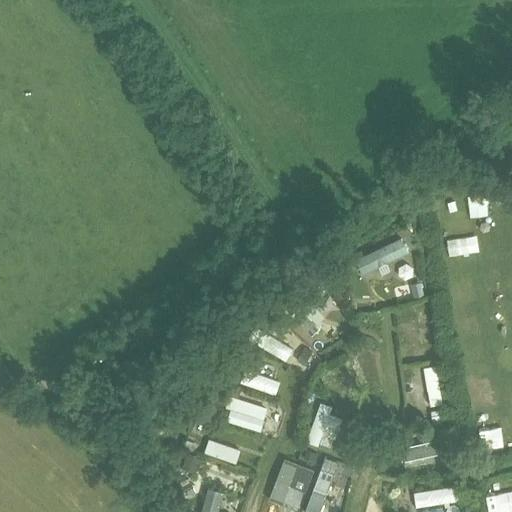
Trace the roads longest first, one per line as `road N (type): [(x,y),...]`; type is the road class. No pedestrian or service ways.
road 1 (track): [(363,511),(382,437),(383,339),(377,322),(356,316)]
road 2 (track): [(252,511),(291,427),(299,378)]
